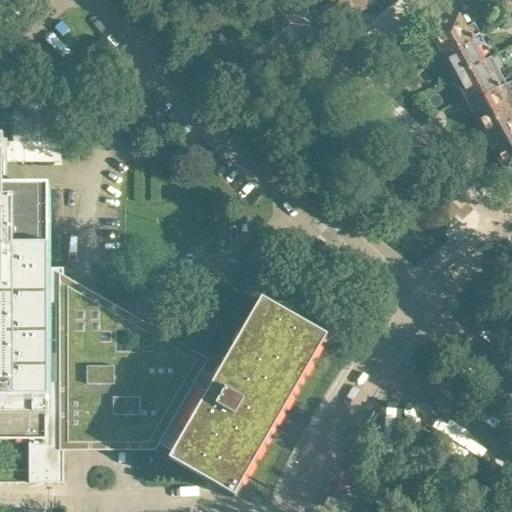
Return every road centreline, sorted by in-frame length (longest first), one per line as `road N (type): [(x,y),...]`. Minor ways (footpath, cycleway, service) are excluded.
road 1 (unclassified): [(299,209),(84,0)]
road 2 (unclassified): [(506,226),(329,56)]
road 3 (residential): [(291,511),(334,419),(374,362)]
road 4 (residential): [(511,452),(374,362)]
